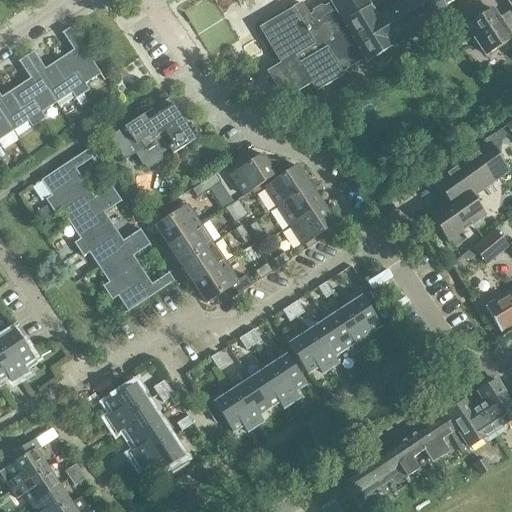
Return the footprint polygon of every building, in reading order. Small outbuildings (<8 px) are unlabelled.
[(260,28),(264,35),(281,63),(267,72),(269,76),(267,78),(265,83),(273,96),(279,97),(281,96),(284,100),(311,84),(316,92),(344,76),(342,73),(366,59),(368,62),(394,47),(390,41),(445,9),(443,5),(451,0),(331,0),(333,3),(310,16),(302,3),(260,28)] [(481,11),(465,22),(486,55),(511,39),(511,16),(509,12),(499,19),(492,9),(483,14),(481,11)] [(59,60),(83,95),(89,91),(85,85),(101,74),(70,28),(62,33),(74,51),(59,60)] [(26,57),(57,103),(72,94),(76,100),(83,95),(59,60),(45,69),(34,52),(26,57)] [(16,89),(39,124),(46,119),(42,113),(57,103),(26,57),(19,62),(30,79),(16,89)] [(0,111),(13,132),(28,122),(32,128),(39,124),(16,89),(2,98),(0,95),(0,111)] [(195,140),(168,99),(151,110),(146,114),(169,149),(173,155),(195,140)] [(0,149),(3,148),(0,143),(0,140),(13,132),(0,111),(0,149)] [(135,154),(143,166),(145,165),(148,170),(161,161),(162,157),(160,155),(169,149),(146,114),(110,138),(125,161),(135,154)] [(434,179),(436,183),(448,200),(465,188),(472,198),(509,172),(490,145),(458,167),(456,164),(434,179)] [(45,200),(48,204),(50,207),(85,184),(76,170),(93,159),(88,151),(41,181),(51,196),(45,200)] [(244,196),(276,175),(278,162),(265,159),(262,155),(245,166),(243,163),(244,163),(243,161),(228,172),(244,196)] [(297,166),(265,187),(278,207),(310,186),(297,166)] [(204,180),(211,190),(222,182),(216,173),(204,180)] [(211,190),(204,180),(193,188),(199,198),(211,190)] [(112,187),(94,198),(85,184),(50,207),(54,214),(60,210),(70,225),(116,194),(112,187)] [(310,186),(278,207),(291,226),(322,205),(310,186)] [(465,188),(448,200),(429,214),(448,242),(485,217),(472,198),(465,188)] [(104,213),(121,202),(116,194),(70,225),(80,240),(74,244),(78,251),(113,228),(104,213)] [(233,203),(243,219),(250,215),(239,199),(233,203)] [(168,246),(200,225),(184,201),(168,212),(169,213),(170,212),(172,215),(155,226),(168,246)] [(243,219),(233,203),(227,207),(237,223),(243,219)] [(321,238),(321,239),(319,236),(335,225),(336,225),(322,205),(291,226),(307,250),(322,240),(321,238)] [(247,228),(257,243),(265,238),(255,222),(247,228)] [(200,225),(168,246),(181,265),(213,245),(200,225)] [(243,225),(237,229),(247,245),(253,241),(243,225)] [(123,242),(120,237),(113,228),(78,251),(83,258),(89,254),(99,269),(145,238),(140,231),(123,242)] [(486,265),(508,247),(495,231),(473,249),(486,265)] [(133,257),(150,245),(145,238),(99,269),(108,283),(102,287),(107,294),(142,271),(133,257)] [(213,245),(181,265),(193,284),(225,264),(213,245)] [(272,261),(278,269),(290,261),(284,252),(272,261)] [(225,264),(193,284),(206,304),(223,293),(228,301),(251,287),(244,277),(237,282),(225,264)] [(267,264),(255,272),(260,280),(273,272),(267,264)] [(174,282),(169,274),(151,285),(142,271),(107,294),(111,301),(117,297),(128,313),(174,282)] [(318,288),(326,299),(333,294),(326,283),(318,288)] [(501,334),(511,327),(511,291),(485,307),(501,334)] [(369,293),(343,309),(367,345),(375,340),(371,333),(381,326),(372,313),(379,308),(369,293)] [(290,307),(297,318),(305,313),(297,302),(290,307)] [(297,318),(290,307),(282,311),(290,323),(297,318)] [(325,321),(344,350),(354,344),(359,350),(367,345),(343,309),(325,321)] [(307,333),(331,369),(339,363),(335,357),(344,350),(325,321),(307,333)] [(254,330),(247,335),(254,346),(261,341),(254,330)] [(0,340),(0,347),(20,378),(28,373),(24,366),(34,360),(15,331),(0,340)] [(289,345),(308,374),(318,367),(322,374),(331,369),(307,333),(289,345)] [(254,346),(247,335),(239,340),(247,351),(254,346)] [(0,382),(7,377),(12,384),(20,378),(0,347),(0,382)] [(218,370),(223,366),(226,365),(218,353),(211,358),(218,370)] [(306,385),(287,356),(268,368),(292,404),(300,398),(296,392),(306,385)] [(250,380),(269,409),(280,403),(284,409),(292,404),(268,368),(250,380)] [(232,392),(256,428),(264,422),(260,416),(269,409),(250,380),(232,392)] [(158,396),(170,388),(165,381),(153,389),(158,396)] [(478,406),(497,437),(505,431),(506,427),(505,424),(511,419),(511,404),(497,381),(478,393),(484,402),(478,406)] [(112,426),(148,403),(136,384),(107,403),(113,414),(107,418),(112,426)] [(170,388),(158,396),(163,403),(174,396),(170,388)] [(207,408),(217,424),(224,420),(233,433),(243,426),(248,433),(256,428),(232,392),(207,408)] [(497,437),(478,406),(471,411),(465,401),(446,413),(468,448),(482,439),(484,441),(488,442),(497,437)] [(131,440),(160,421),(148,403),(112,426),(118,434),(124,430),(131,440)] [(448,453),(448,452),(440,440),(453,431),(442,415),(420,429),(431,446),(424,451),(432,462),(448,453)] [(182,432),(193,425),(188,417),(177,424),(182,432)] [(136,462),(172,439),(160,421),(131,440),(137,450),(131,454),(136,462)] [(431,446),(420,429),(389,450),(400,467),(407,478),(418,470),(411,460),(424,451),(431,446)] [(172,439),(136,462),(141,471),(148,466),(155,477),(168,468),(173,474),(188,464),(172,439)] [(9,458),(13,464),(6,469),(13,479),(6,484),(11,491),(47,467),(31,443),(9,458)] [(352,500),(354,498),(358,504),(381,488),(377,482),(400,467),(389,450),(340,483),(352,500)] [(481,476),(490,470),(483,460),(475,466),(481,476)] [(70,479),(81,472),(76,465),(65,472),(70,479)] [(30,505),(59,486),(47,467),(11,491),(17,500),(24,495),(30,505)] [(81,472),(70,479),(75,487),(86,480),(81,472)] [(59,511),(71,504),(59,486),(30,505),(34,511),(59,511)] [(341,511),(334,501),(321,510),(322,511),(341,511)]
